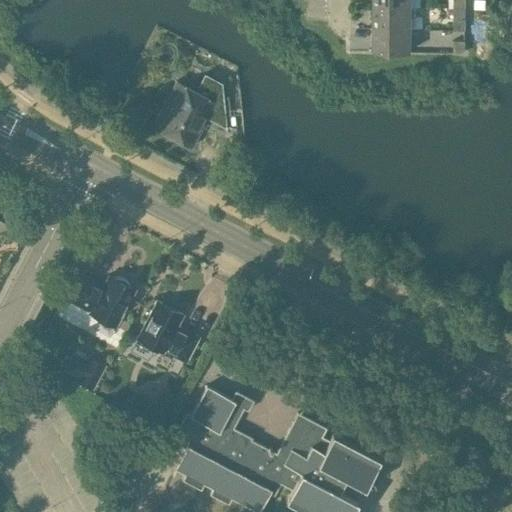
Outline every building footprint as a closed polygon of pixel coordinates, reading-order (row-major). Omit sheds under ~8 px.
[(484,8),(484,0),(474,0),(474,8),(484,8)] [(372,7),(372,29),(408,29),(409,7),(372,7)] [(464,19),(464,8),(453,8),(453,30),(464,30),(464,19)] [(408,52),(408,29),(372,29),(371,51),(408,52)] [(464,52),(464,41),(452,41),(452,52),(464,52)] [(176,80),(152,125),(191,146),(206,118),(226,128),(222,82),(205,73),(196,91),(176,80)] [(0,232),(5,235),(10,225),(0,220),(0,232)] [(15,241),(20,231),(10,225),(5,235),(15,241)] [(103,286),(93,281),(81,274),(69,298),(90,309),(88,312),(115,326),(135,288),(130,285),(128,282),(126,280),(123,278),(120,277),(117,276),(114,277),(108,274),(103,286)] [(183,313),(178,311),(176,307),(174,305),(171,303),(168,302),(165,302),(161,302),(156,299),(137,337),(163,351),(164,349),(185,360),(198,336),(177,325),(183,313)] [(76,380),(92,388),(105,364),(89,355),(76,380)] [(237,391),(233,398),(206,384),(190,414),(186,411),(171,439),(185,446),(174,467),(184,472),(181,478),(200,487),(203,482),(212,487),(209,492),(228,502),(230,496),(258,511),(269,491),(273,493),(280,482),(291,488),(285,499),(309,511),(350,511),(357,500),(338,490),(345,477),(364,487),(380,458),(332,433),(329,439),(321,435),(325,426),(297,411),(276,452),(271,449),(272,447),(268,445),(267,447),(250,438),(251,436),(232,427),(242,407),(247,409),(252,399),(237,391)] [(162,427),(169,414),(142,399),(134,413),(162,427)]
